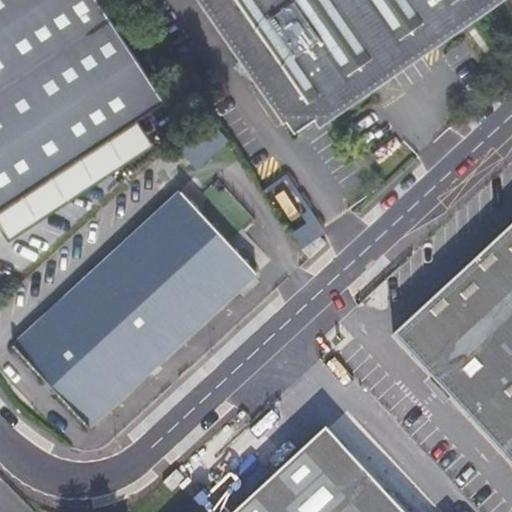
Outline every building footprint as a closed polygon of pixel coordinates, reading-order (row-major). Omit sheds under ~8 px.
[(0,0),(0,207),(134,119),(162,100),(94,0),(0,0)] [(200,0),(283,118),(285,116),(288,120),(286,123),(291,130),(320,111),(323,114),(368,85),(365,80),(372,75),(375,79),(421,48),(418,44),(424,39),(427,45),(474,11),(471,7),(477,3),(480,7),(490,0),(200,0)] [(207,109),(171,143),(196,168),(226,137),(207,109)] [(150,143),(134,119),(0,207),(0,231),(6,240),(150,143)] [(255,273),(179,189),(12,343),(89,427),(255,273)] [(301,249),(318,233),(323,229),(314,218),(293,237),(301,249)] [(511,228),(394,337),(511,465),(511,228)] [(307,257),(325,241),(318,233),(301,249),(307,257)] [(402,511),(327,429),(237,511),(402,511)]
